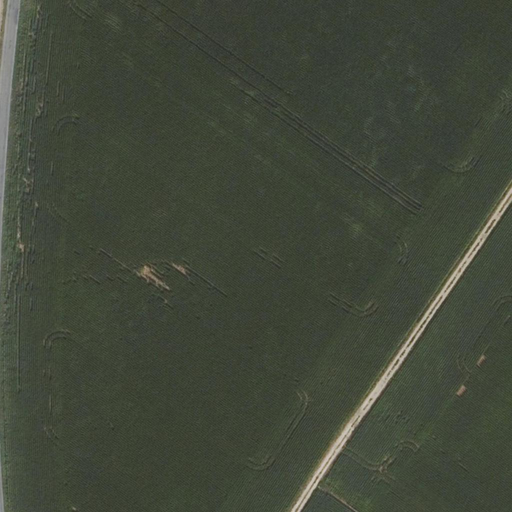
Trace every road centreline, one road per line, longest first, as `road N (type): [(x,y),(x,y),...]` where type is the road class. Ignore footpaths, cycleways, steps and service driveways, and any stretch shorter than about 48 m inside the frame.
road 1 (track): [(299,511),(511,181)]
road 2 (unclassified): [(0,162),(15,0)]
